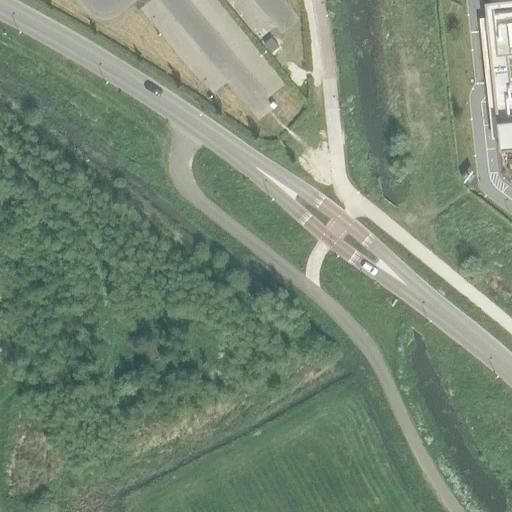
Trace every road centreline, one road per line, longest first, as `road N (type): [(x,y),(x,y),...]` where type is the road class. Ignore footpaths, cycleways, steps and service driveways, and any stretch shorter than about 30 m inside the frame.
road 1 (unclassified): [(458,511),(425,467),(368,348),(188,191),(181,168),(197,127)]
road 2 (secondary): [(197,127),(0,9)]
road 3 (secondary): [(418,297),(384,256),(304,192),(248,164)]
road 4 (secondary): [(248,164),(329,241),(418,297)]
road 5 (secondary): [(511,373),(418,297)]
